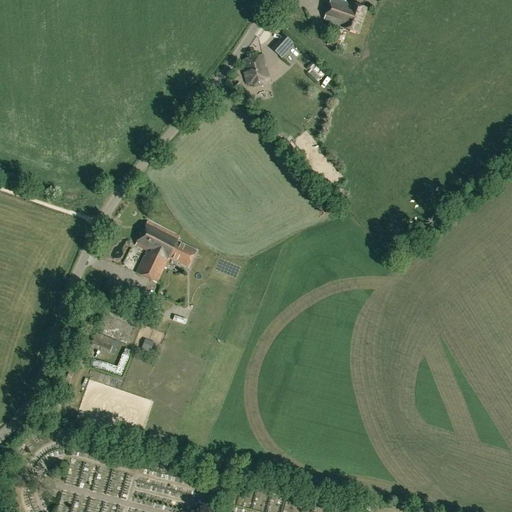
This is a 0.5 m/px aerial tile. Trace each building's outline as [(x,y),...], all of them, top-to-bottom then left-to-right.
[(337,0),(331,0),(324,20),(343,27),(358,33),(366,10),(351,4),(351,5),(337,0)] [(284,35),(271,49),(282,59),(295,45),(284,35)] [(327,45),(339,49),(342,41),(330,37),(327,45)] [(265,84),(264,79),(269,78),(267,69),(265,70),(263,65),(264,65),(262,56),(242,61),(245,73),(244,73),(247,83),(252,82),(253,87),(265,84)] [(240,82),(235,86),(240,93),(245,89),(240,82)] [(169,259),(188,269),(198,251),(178,240),(179,238),(148,222),(136,246),(147,251),(136,273),(157,284),(169,259)] [(104,312),(96,333),(113,340),(127,346),(136,325),(104,312)]
